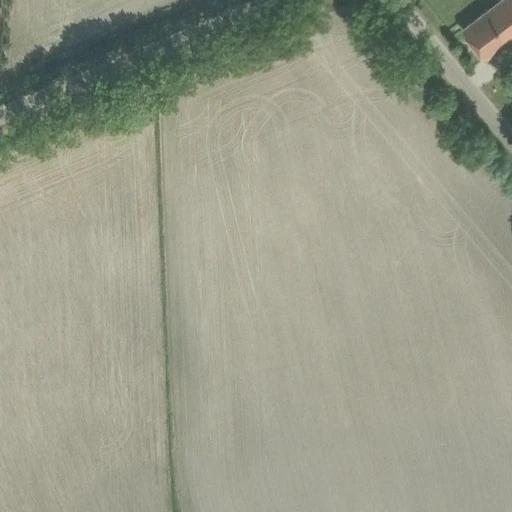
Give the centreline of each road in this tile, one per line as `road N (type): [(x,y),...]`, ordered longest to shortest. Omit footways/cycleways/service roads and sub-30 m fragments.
road 1 (unclassified): [(282,0),(0,103)]
road 2 (unclassified): [(511,123),(405,0)]
